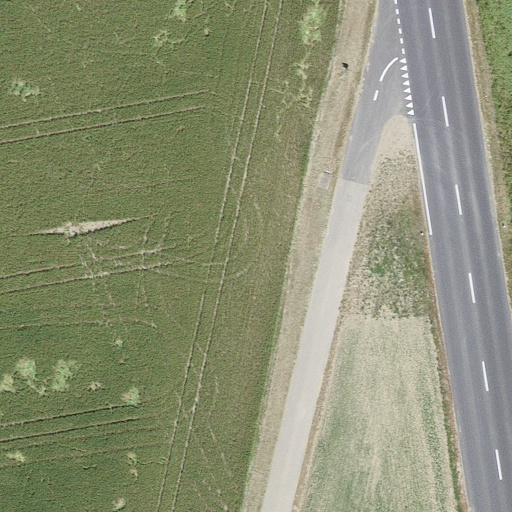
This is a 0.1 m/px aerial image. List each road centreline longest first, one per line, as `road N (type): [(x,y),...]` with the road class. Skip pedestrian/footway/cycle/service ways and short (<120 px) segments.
road 1 (residential): [(422,0),(389,54),(377,94),(277,511)]
road 2 (tertiary): [(427,0),(505,511)]
